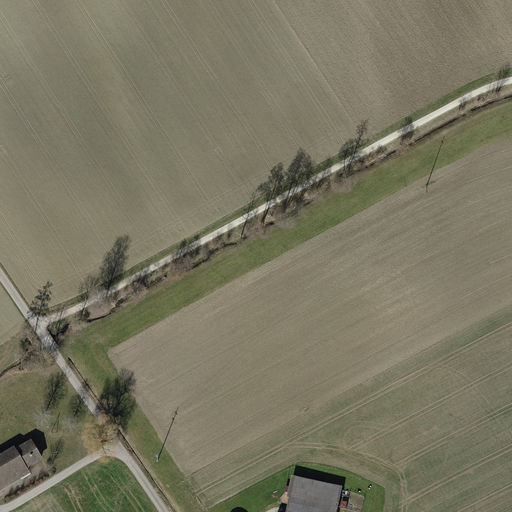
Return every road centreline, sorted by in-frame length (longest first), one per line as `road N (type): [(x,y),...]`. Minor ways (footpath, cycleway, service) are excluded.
road 1 (track): [(37,325),(469,94),(511,80)]
road 2 (unclassified): [(164,511),(0,272)]
